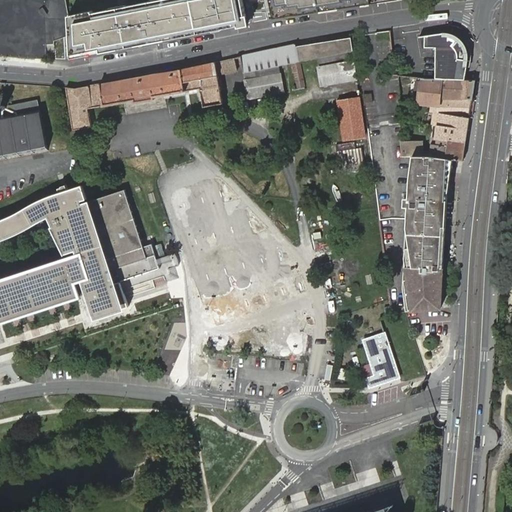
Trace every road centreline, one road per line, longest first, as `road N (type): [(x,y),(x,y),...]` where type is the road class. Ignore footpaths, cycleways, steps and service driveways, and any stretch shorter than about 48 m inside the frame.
road 1 (residential): [(0,72),(74,73),(311,27),(447,11),(483,15)]
road 2 (secondary): [(472,511),(503,145)]
road 3 (secondary): [(487,38),(458,384)]
road 4 (unclassified): [(284,410),(59,386),(0,397)]
road 5 (unclassified): [(324,448),(430,411),(455,422)]
road 6 (unclassified): [(458,384),(370,417),(326,411)]
